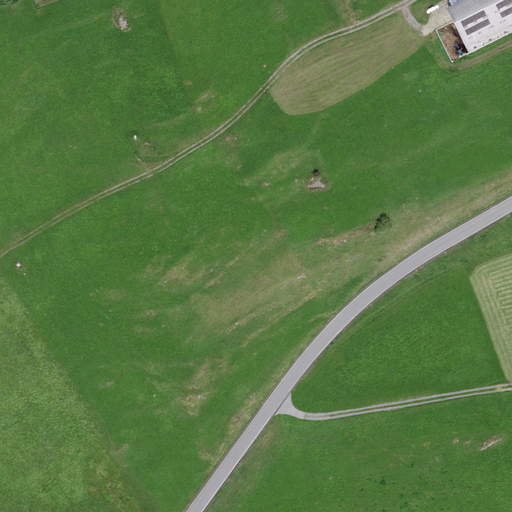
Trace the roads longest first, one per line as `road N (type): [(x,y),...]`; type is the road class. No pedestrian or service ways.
road 1 (track): [(412,0),(312,43),(229,123),(0,255)]
road 2 (tertiary): [(195,511),(314,347),(399,272),(511,205)]
